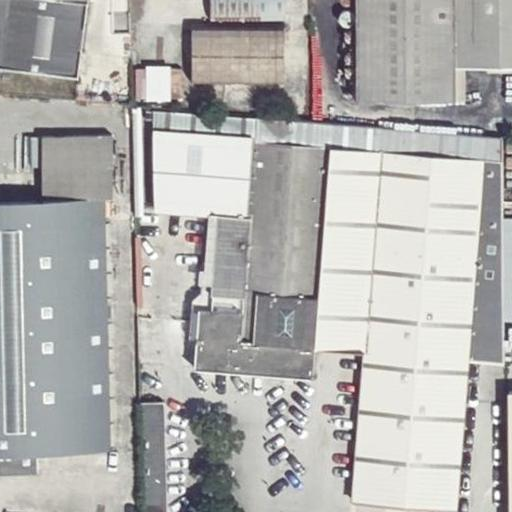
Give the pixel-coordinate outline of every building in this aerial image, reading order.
[(0,0),(0,62),(83,71),(92,0),(0,0)] [(284,0),(208,0),(209,19),(285,18),(284,0)] [(511,0),(352,0),(352,98),(450,96),(456,56),(511,58),(511,0)] [(282,24),(190,24),(190,83),(284,83),(282,24)] [(143,66),(134,65),(135,99),(181,97),(181,64),(170,65),(169,61),(144,61),(143,66)] [(500,134),(153,108),(152,208),(209,213),(205,287),(211,293),(212,303),(196,306),(190,363),(315,374),(315,343),(359,350),(351,499),(459,507),(466,357),(503,358),(504,319),(511,319),(511,212),(502,213),(502,159),(500,134)] [(0,195),(0,463),(41,461),(40,445),(108,441),(96,200),(111,200),(108,130),(41,134),(44,194),(0,195)] [(511,511),(511,383),(503,383),(504,511),(511,511)] [(166,511),(161,399),(145,399),(147,511),(166,511)]
